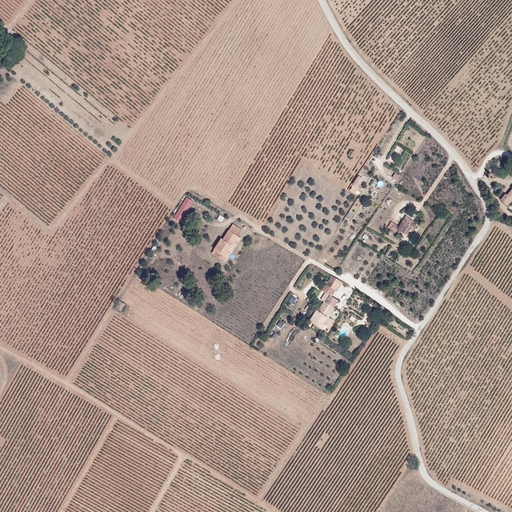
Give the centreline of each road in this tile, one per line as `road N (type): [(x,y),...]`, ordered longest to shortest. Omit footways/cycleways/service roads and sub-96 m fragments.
road 1 (unclassified): [(320,0),(358,59),(452,152),(487,207),(489,223),(398,365),(425,476),(488,511)]
road 2 (track): [(257,230),(364,288),(419,330)]
